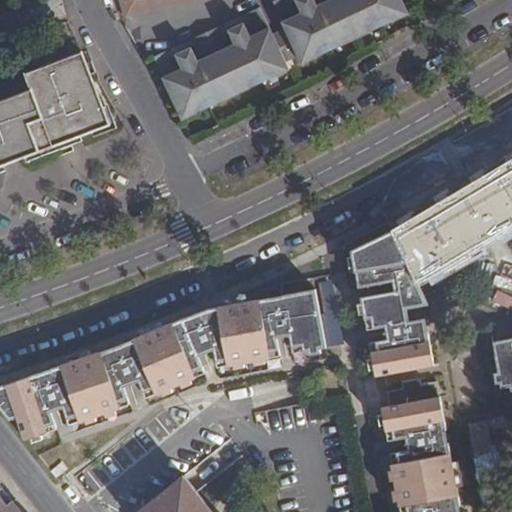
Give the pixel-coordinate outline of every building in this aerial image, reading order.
[(119,0),(124,18),(189,0),(119,0)] [(167,51),(153,57),(180,116),(287,66),(285,62),(298,56),(300,60),(406,10),(401,0),(320,0),(325,10),(298,23),(288,0),(275,0),(272,1),(285,29),(272,35),(260,8),(246,14),(259,41),(232,53),(219,27),(194,38),(207,66),(180,78),(167,51)] [(312,0),(295,0),(302,14),(316,8),(312,0)] [(243,24),(228,31),(235,46),(250,39),(243,24)] [(190,48),(176,55),(183,70),(197,63),(190,48)] [(0,166),(68,140),(64,130),(77,125),(81,135),(109,125),(93,80),(82,53),(26,74),(34,95),(0,107),(0,166)] [(68,140),(81,135),(77,125),(64,130),(68,140)] [(484,176),(474,181),(473,183),(483,198),(500,188),(509,204),(503,208),(511,222),(511,159),(510,161),(507,156),(483,173),(484,176)] [(450,196),(459,213),(442,222),(452,239),(458,235),(467,251),(511,224),(511,222),(503,208),(509,204),(500,188),(483,198),(473,183),(474,181),(471,176),(446,191),(449,196),(450,196)] [(413,217),(392,230),(393,232),(416,281),(442,266),(446,272),(471,257),(467,251),(458,235),(452,239),(442,222),(459,213),(450,196),(449,196),(439,202),(436,197),(412,215),(413,217)] [(393,232),(352,251),(355,271),(356,272),(372,269),(373,279),(386,277),(385,273),(391,272),(394,292),(361,298),(365,320),(371,319),(373,330),(408,322),(406,308),(428,305),(416,281),(393,232)] [(315,290),(283,296),(292,348),(303,346),(304,352),(326,347),(315,290)] [(270,299),(207,311),(208,317),(271,305),(270,299)] [(271,305),(208,317),(217,362),(227,360),(228,366),(270,358),(269,352),(279,351),(271,305)] [(182,319),(124,344),(126,351),(185,326),(182,319)] [(185,326),(126,351),(144,393),(154,389),(156,394),(196,378),(193,372),(203,368),(185,326)] [(377,351),(371,352),(375,375),(433,365),(426,332),(375,343),(377,351)] [(111,349),(51,370),(53,377),(113,355),(111,349)] [(511,351),(495,356),(501,388),(511,385),(511,351)] [(113,355),(53,377),(68,419),(78,416),(80,423),(120,408),(118,402),(129,399),(113,355)] [(17,381),(0,386),(0,394),(41,380),(39,374),(17,381)] [(41,380),(0,394),(0,406),(10,419),(17,416),(26,439),(48,431),(46,425),(56,422),(41,380)] [(390,407),(382,409),(386,432),(391,431),(393,440),(445,430),(435,382),(420,386),(419,380),(401,383),(402,390),(386,392),(390,407)] [(447,443),(396,453),(397,463),(392,464),(399,507),(406,506),(407,511),(426,511),(459,505),(447,443)] [(60,464),(51,471),(56,478),(67,469),(61,462),(60,464)] [(185,475),(173,484),(186,501),(198,492),(185,475)] [(173,484),(137,511),(212,511),(214,511),(198,492),(186,501),(173,484)] [(0,511),(21,511),(0,485),(0,511)]
